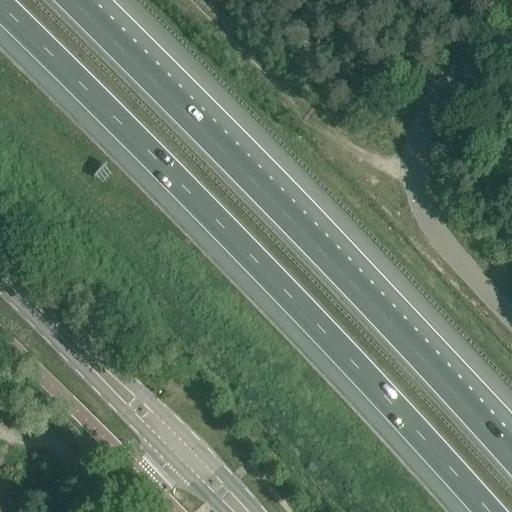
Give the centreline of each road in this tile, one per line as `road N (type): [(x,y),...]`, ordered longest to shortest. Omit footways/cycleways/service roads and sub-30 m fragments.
road 1 (motorway): [(0,9),(258,266),(487,511)]
road 2 (motorway): [(511,457),(245,170),(70,0)]
road 3 (unclassified): [(511,319),(432,226),(415,161),(431,104),(449,82),(511,45)]
road 4 (track): [(418,186),(339,142),(195,0)]
road 5 (tertiary): [(188,439),(81,339),(50,323)]
road 6 (tertiary): [(50,323),(66,350),(170,457)]
